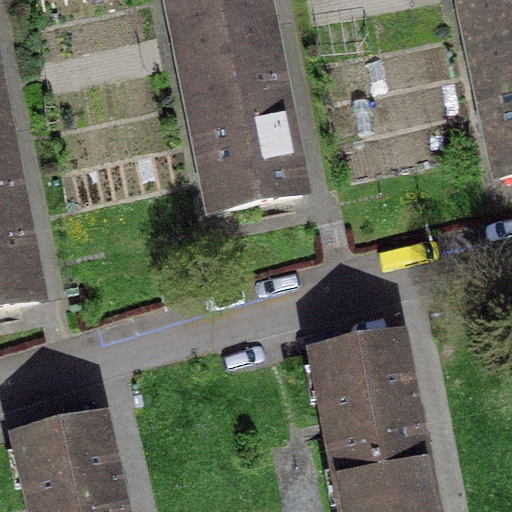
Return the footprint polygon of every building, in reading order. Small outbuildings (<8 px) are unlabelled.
[(301,209),(252,0),(148,0),(202,232),(301,209)] [(511,0),(439,0),(488,202),(511,196),(511,0)] [(0,319),(44,308),(0,135),(0,319)] [(437,511),(399,361),(291,389),(322,511),(437,511)] [(135,511),(113,419),(0,446),(0,455),(13,511),(135,511)]
